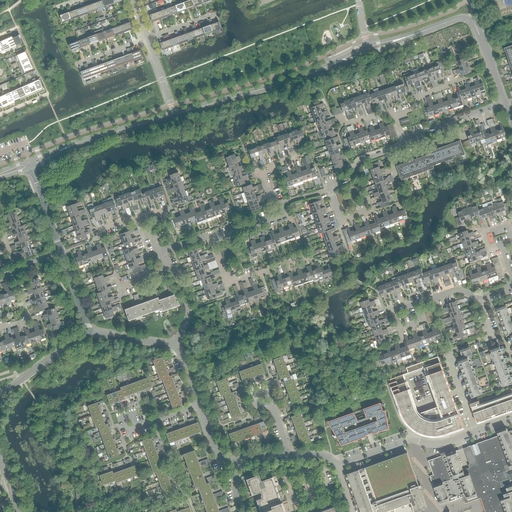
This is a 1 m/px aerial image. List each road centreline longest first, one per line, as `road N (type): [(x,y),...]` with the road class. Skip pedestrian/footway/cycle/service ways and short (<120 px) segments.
road 1 (residential): [(365,195),(370,210),(341,221),(329,185),(358,162),(503,102)]
road 2 (residential): [(335,465),(410,438),(431,444),(511,418)]
road 3 (residential): [(208,234),(282,215),(261,169),(308,151)]
road 4 (residential): [(331,259),(302,257),(227,283),(208,234)]
road 5 (tertiary): [(29,163),(173,114)]
road 6 (residential): [(172,344),(187,310),(161,253),(208,234)]
road 7 (tertiary): [(503,102),(471,20),(421,31)]
road 8 (tertiary): [(173,114),(306,75)]
